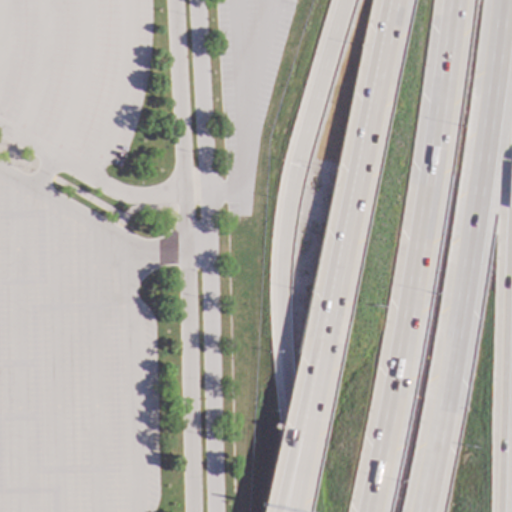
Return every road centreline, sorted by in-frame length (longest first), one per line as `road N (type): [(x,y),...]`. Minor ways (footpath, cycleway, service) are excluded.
road 1 (motorway): [(344,0),(281,227),(276,299),(297,511)]
road 2 (motorway): [(421,511),(473,227),(503,0)]
road 3 (motorway): [(394,0),(331,306)]
road 4 (motorway): [(425,217),(367,511)]
road 5 (motorway): [(498,511),(511,257)]
road 6 (motorway): [(455,0),(425,217)]
road 7 (motorway): [(331,306),(301,427)]
